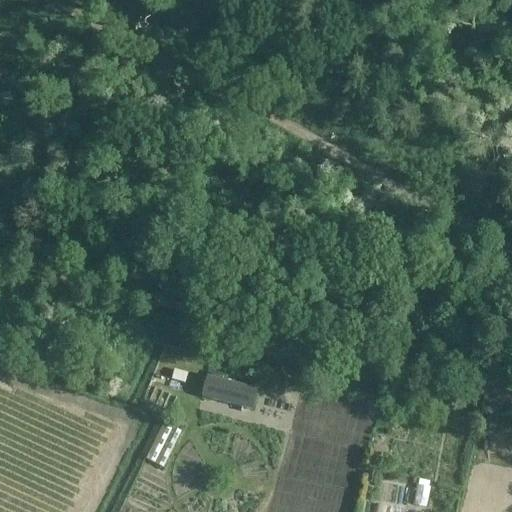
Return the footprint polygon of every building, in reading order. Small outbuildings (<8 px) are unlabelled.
[(173,456),(194,358),(150,348),(140,396),(160,400),(149,451),(173,456)] [(258,391),(207,378),(202,398),(253,411),(258,391)] [(377,381),(375,392),(382,394),(385,382),(377,381)] [(377,464),(383,434),(387,435),(390,419),(391,412),(381,410),(376,433),(375,433),(369,467),(376,468),(377,464)] [(421,477),(433,478),(437,451),(424,449),(421,477)] [(424,509),(429,483),(419,481),(414,507),(424,509)]
